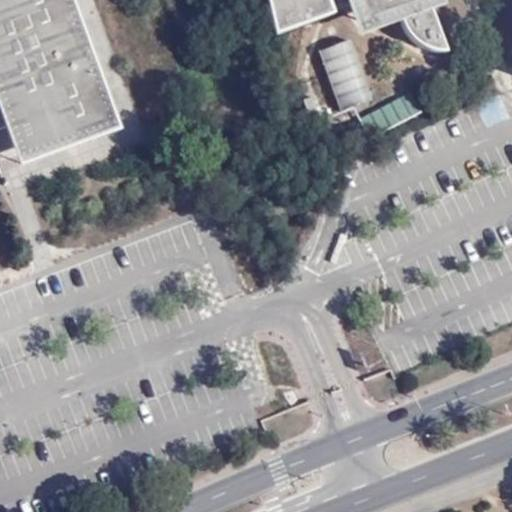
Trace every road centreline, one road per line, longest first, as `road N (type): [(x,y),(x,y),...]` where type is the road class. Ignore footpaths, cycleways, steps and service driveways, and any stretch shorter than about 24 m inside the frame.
road 1 (secondary): [(511,377),(181,511)]
road 2 (secondary): [(327,511),(511,439)]
